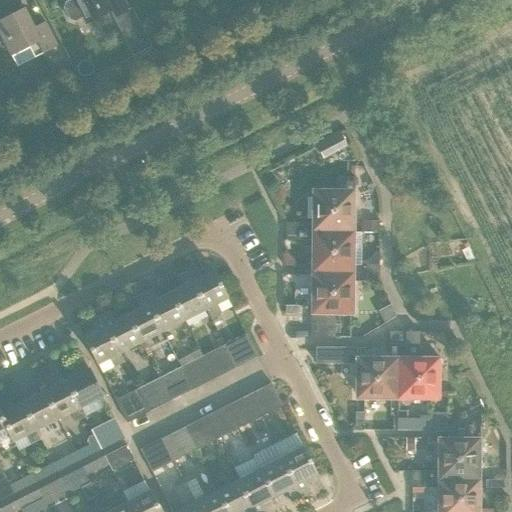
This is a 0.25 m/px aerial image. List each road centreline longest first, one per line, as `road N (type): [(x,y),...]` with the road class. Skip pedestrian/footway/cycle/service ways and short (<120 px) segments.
road 1 (residential): [(339,511),(362,499),(220,228),(0,340)]
road 2 (tertiary): [(0,218),(429,0)]
